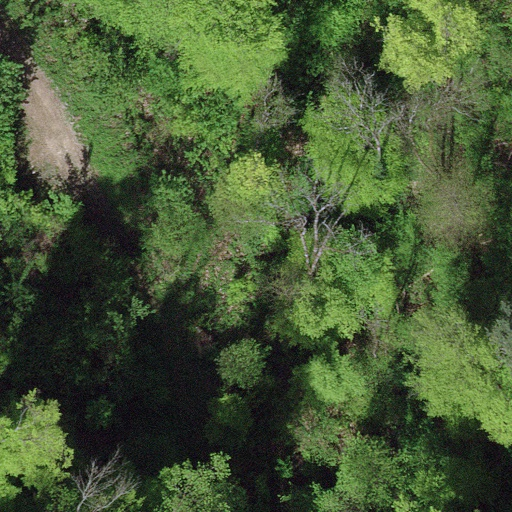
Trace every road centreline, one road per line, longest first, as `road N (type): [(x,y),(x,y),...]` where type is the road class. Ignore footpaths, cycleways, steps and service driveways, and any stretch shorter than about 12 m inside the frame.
road 1 (track): [(236,0),(191,319),(94,511)]
road 2 (track): [(64,511),(0,394)]
